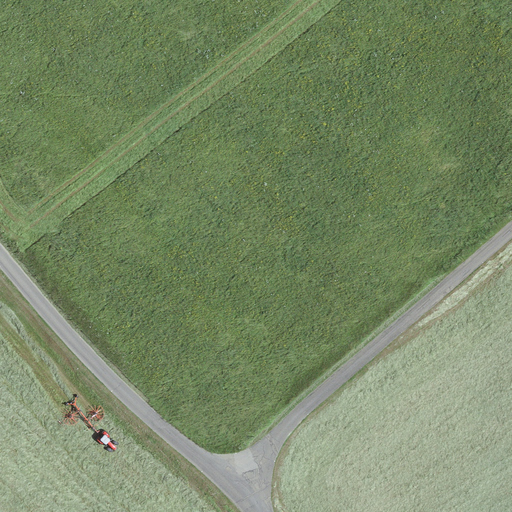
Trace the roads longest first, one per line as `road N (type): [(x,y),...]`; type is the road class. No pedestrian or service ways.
road 1 (unclassified): [(229,484),(511,227)]
road 2 (unclassified): [(229,484),(135,404),(0,255)]
